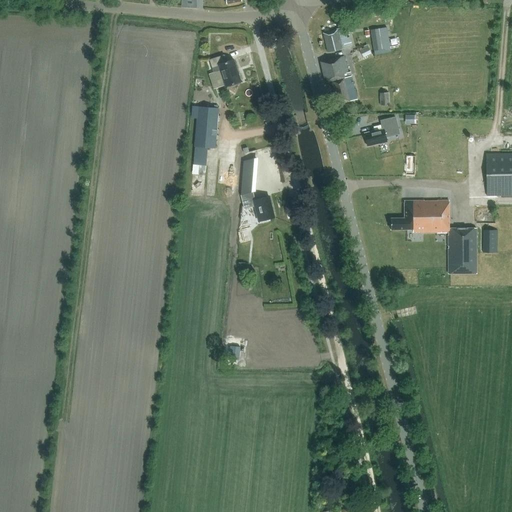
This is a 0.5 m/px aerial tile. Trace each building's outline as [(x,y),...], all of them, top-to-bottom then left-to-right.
[(324,33),(329,52),(352,47),(350,38),(347,39),(345,28),(324,33)] [(375,54),(390,52),(386,28),(371,30),(375,54)] [(368,46),(360,50),(364,58),(372,53),(368,46)] [(219,66),(226,87),(241,82),(234,60),(227,62),(224,55),(210,60),(213,68),(219,66)] [(357,99),(351,73),(348,73),(344,56),(321,62),(325,83),(332,81),(338,104),(357,99)] [(390,105),(390,104),(389,93),(380,93),(381,105),(390,105)] [(208,148),(216,148),(219,109),(194,107),(194,118),(198,118),(194,164),(206,165),(208,148)] [(383,130),(365,134),(367,146),(379,143),(380,144),(387,142),(386,137),(399,134),(395,118),(381,121),(383,130)] [(511,153),(486,154),(487,196),(511,195),(511,153)] [(247,176),(241,177),(244,189),(254,186),(251,175),(250,175),(247,176)] [(253,192),(241,195),(245,209),(255,206),(259,221),(275,217),(269,196),(255,200),(253,192)] [(449,229),(449,201),(405,202),(405,219),(391,219),(391,230),(413,230),(413,233),(448,233),(448,274),(476,273),(476,228),(449,229)] [(497,230),(484,230),(483,253),(497,253),(497,230)] [(240,347),(231,346),(229,359),(238,360),(240,347)]
